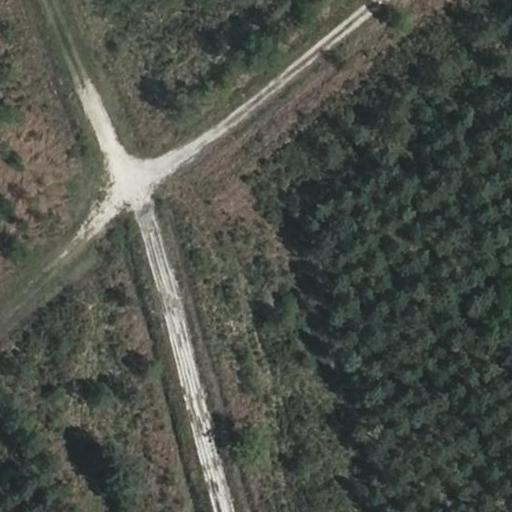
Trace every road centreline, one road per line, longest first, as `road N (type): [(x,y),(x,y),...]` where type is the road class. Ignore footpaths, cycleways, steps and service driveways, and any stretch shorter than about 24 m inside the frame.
road 1 (track): [(223,511),(133,166),(67,0)]
road 2 (track): [(0,277),(338,0)]
